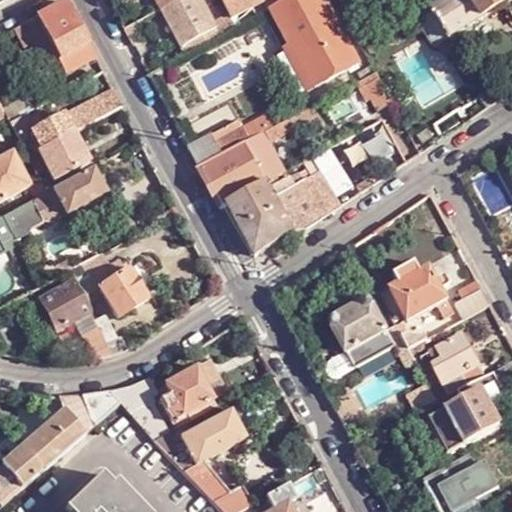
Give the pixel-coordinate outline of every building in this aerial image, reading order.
[(155,0),(161,12),(182,0),(155,0)] [(200,0),(182,0),(161,12),(186,57),(237,29),(234,22),(232,18),(215,27),(200,0)] [(258,19),(270,13),(266,5),(263,0),(221,0),(232,18),(234,22),(253,11),(258,19)] [(275,0),(266,5),(270,13),(279,7),(275,0)] [(322,0),(293,0),(287,4),(279,7),(270,13),(312,91),(359,66),(322,0)] [(439,47),(449,41),(431,12),(423,0),(422,0),(413,6),(439,47)] [(423,0),(431,12),(451,0),(423,0)] [(451,0),(431,12),(449,41),(506,6),(502,0),(451,0)] [(65,4),(15,31),(25,49),(48,37),(67,73),(95,58),(65,4)] [(372,102),(378,112),(392,104),(376,75),(356,86),(367,105),(372,102)] [(487,108),(488,110),(504,99),(496,87),(480,98),(487,108)] [(26,115),(10,124),(29,160),(36,156),(39,154),(40,154),(46,150),(74,135),(91,127),(123,109),(113,92),(64,118),(63,116),(35,131),(26,115)] [(19,102),(3,111),(7,117),(10,124),(26,115),(19,102)] [(383,122),(388,119),(398,114),(392,104),(378,112),(383,122)] [(188,150),(199,170),(245,146),(250,143),(249,142),(243,130),(239,122),(188,150)] [(245,146),(266,185),(271,182),(290,171),(272,140),(268,132),(250,143),(245,146)] [(46,150),(40,154),(39,154),(55,184),(90,166),(74,135),(46,150)] [(220,211),(228,207),(227,206),(266,185),(245,146),(199,170),(220,211)] [(0,204),(30,188),(10,153),(0,159),(0,204)] [(36,156),(29,160),(37,174),(44,170),(36,156)] [(94,172),(54,193),(58,201),(68,218),(107,197),(94,172)] [(271,182),(266,185),(292,233),(302,235),(338,211),(317,175),(308,180),(304,172),(296,177),(295,176),(274,187),(271,182)] [(255,259),(292,233),(266,185),(227,206),(228,207),(255,259)] [(54,193),(48,196),(36,203),(40,211),(58,201),(54,193)] [(17,213),(4,220),(13,237),(15,242),(47,224),(40,211),(36,203),(17,213)] [(107,267),(102,258),(92,263),(68,275),(74,286),(76,288),(85,306),(103,296),(100,290),(125,275),(116,261),(107,267)] [(409,325),(447,304),(448,302),(442,292),(450,287),(451,284),(447,276),(444,276),(436,280),(430,269),(420,274),(415,265),(394,276),(399,286),(390,291),(408,325),(409,325)] [(129,272),(125,275),(100,290),(103,296),(119,320),(148,301),(129,272)] [(483,293),(478,284),(458,294),(464,304),(456,308),(464,322),(490,307),(483,293)] [(76,288),(74,286),(42,302),(60,334),(91,317),(85,306),(76,288)] [(395,350),(386,334),(370,305),(368,303),(365,303),(331,321),(329,323),(330,327),(346,356),(355,372),(395,350)] [(451,313),(447,304),(409,325),(414,333),(451,313)] [(107,347),(117,341),(104,315),(94,322),(98,329),(107,347)] [(457,318),(424,337),(427,343),(461,324),(457,318)] [(91,333),(105,359),(112,357),(107,347),(98,329),(91,333)] [(402,340),(396,329),(386,334),(395,350),(409,377),(419,372),(409,353),(402,340)] [(408,337),(402,340),(409,353),(420,347),(427,343),(424,337),(418,339),(408,337)] [(440,384),(448,399),(458,394),(475,385),(472,380),(466,383),(463,377),(480,368),(462,337),(429,356),(435,367),(432,369),(440,384)] [(116,356),(124,353),(117,341),(107,347),(112,357),(116,356)] [(419,372),(421,374),(428,370),(429,364),(420,347),(409,353),(419,372)] [(504,389),(511,384),(511,364),(496,374),(504,389)] [(196,370),(213,400),(224,395),(208,365),(196,370)] [(187,415),(213,401),(213,400),(196,370),(196,368),(165,385),(171,394),(160,400),(164,408),(167,414),(172,423),(187,415)] [(472,380),(475,385),(486,380),(480,368),(463,377),(466,383),(472,380)] [(475,385),(458,394),(462,402),(480,393),(499,383),(495,374),(486,380),(475,385)] [(119,392),(111,394),(120,405),(155,442),(168,435),(150,400),(158,396),(149,379),(143,383),(119,392)] [(429,389),(438,405),(448,399),(440,384),(429,389)] [(405,400),(414,418),(438,405),(429,389),(428,388),(405,400)] [(480,393),(462,402),(429,420),(448,458),(500,430),(480,393)] [(86,434),(120,405),(111,394),(107,395),(99,397),(92,398),(83,398),(81,398),(66,411),(86,434)] [(191,422),(218,409),(213,401),(187,415),(191,422)] [(243,406),(231,412),(246,440),(258,434),(243,406)] [(46,470),(86,434),(66,411),(62,414),(28,443),(25,447),(46,470)] [(180,438),(186,450),(196,466),(205,462),(246,440),(231,412),(180,438)] [(172,423),(176,431),(191,422),(187,415),(172,423)] [(448,458),(429,420),(415,428),(436,465),(448,458)] [(168,435),(155,442),(220,511),(242,511),(248,509),(236,491),(225,497),(205,462),(196,466),(186,450),(183,453),(168,435)] [(499,441),(504,450),(511,445),(511,439),(510,435),(499,441)] [(499,441),(480,451),(484,460),(504,450),(499,441)] [(22,487),(24,489),(46,470),(25,447),(4,465),(22,487)] [(0,506),(22,487),(4,465),(1,464),(0,464),(0,506)] [(439,511),(473,511),(484,506),(463,466),(426,486),(439,511)] [(134,511),(112,488),(102,478),(66,511),(134,511)] [(145,511),(117,483),(112,488),(134,511),(145,511)] [(296,501),(289,487),(261,502),(266,511),(292,511),(289,505),(296,501)] [(511,488),(503,493),(509,503),(511,501),(511,488)]
